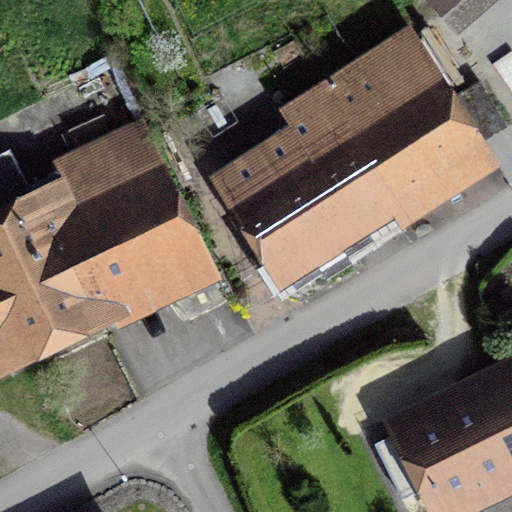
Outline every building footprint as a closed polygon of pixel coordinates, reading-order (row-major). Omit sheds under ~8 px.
[(432,0),(446,14),(461,0),(432,0)] [(234,192),(282,271),(478,144),(406,32),(285,111),(295,126),(321,110),(332,127),(234,192)] [(507,127),(480,81),(457,95),(484,140),(507,127)] [(0,349),(2,354),(205,258),(145,133),(49,180),(74,231),(56,240),(39,206),(16,217),(0,184),(0,349)] [(441,508),(511,472),(511,376),(375,444),(403,499),(430,486),(441,508)]
